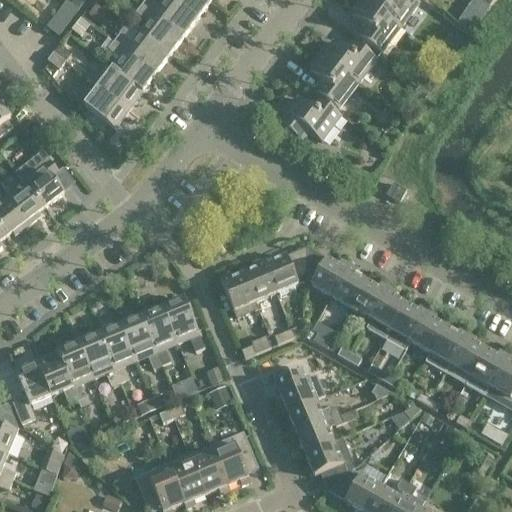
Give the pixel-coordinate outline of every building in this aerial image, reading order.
[(22,0),(18,6),(36,19),(49,0),(22,0)] [(164,0),(159,8),(147,0),(142,7),(184,39),(198,21),(169,0),(164,0)] [(169,0),(198,21),(212,3),(207,0),(169,0)] [(381,55),(400,30),(361,0),(360,0),(353,10),(356,12),(352,18),(366,28),(359,38),(381,55)] [(361,0),(400,30),(419,5),(412,0),(361,0)] [(58,38),(79,11),(67,2),(46,29),(49,31),(58,38)] [(95,7),(88,17),(102,27),(109,18),(95,7)] [(136,15),(147,23),(139,34),(170,58),(184,39),(142,7),(136,15)] [(131,45),(120,36),(114,44),(156,76),(170,58),(139,34),(131,45)] [(326,45),(318,56),(357,86),(376,61),(354,44),(347,54),(333,43),(329,48),(326,45)] [(108,51),(119,60),(112,70),(143,94),(156,76),(114,44),(108,51)] [(53,55),(47,63),(59,72),(65,64),(53,55)] [(338,111),(357,86),(318,56),(310,66),(313,69),(309,74),(323,84),(316,94),(338,111)] [(129,112),(143,94),(112,70),(103,81),(92,72),(86,80),(98,88),(129,112)] [(423,83),(418,89),(427,96),(435,86),(429,82),(423,83)] [(129,112),(98,88),(83,107),(114,131),(129,112)] [(418,91),(408,104),(417,110),(427,97),(418,91)] [(341,117),(318,101),(311,110),(297,100),(293,105),(290,102),(282,112),(285,115),(278,125),(302,143),(309,134),(321,143),(341,117)] [(0,107),(0,140),(13,130),(7,123),(10,121),(0,107)] [(58,174),(45,157),(18,177),(24,184),(45,210),(63,196),(51,179),(58,174)] [(5,199),(28,228),(40,218),(38,216),(45,210),(24,184),(5,199)] [(406,193),(393,185),(386,197),(399,205),(406,193)] [(0,202),(0,232),(6,240),(12,235),(15,238),(28,228),(5,199),(0,202)] [(271,259),(261,263),(275,296),(278,295),(280,298),(295,292),(294,288),(298,287),(295,281),(305,276),(306,249),(286,258),(273,264),(271,259)] [(311,287),(332,299),(349,268),(341,263),(338,267),(306,249),(305,276),(314,282),(311,287)] [(241,277),(253,305),(275,296),(261,263),(253,266),(255,271),(241,277)] [(349,268),(332,299),(351,311),(366,284),(355,277),(357,273),(349,268)] [(219,280),(236,321),(256,313),(253,305),(241,277),(231,281),(229,276),(219,280)] [(351,311),(371,322),(389,291),(380,286),(378,290),(366,284),(351,311)] [(371,322),(366,331),(386,342),(391,333),(406,306),(394,300),(397,295),(389,291),(376,313),(371,322)] [(177,346),(189,341),(195,354),(204,350),(184,301),(162,310),(177,346)] [(391,333),(386,342),(405,353),(410,344),(428,313),(420,308),(417,313),(406,306),(391,333)] [(171,365),(165,351),(177,346),(162,310),(140,319),(161,368),(171,365)] [(434,322),(437,318),(428,313),(410,344),(430,356),(445,329),(434,322)] [(146,359),(152,372),(161,368),(140,319),(119,328),(134,364),(146,359)] [(128,382),(123,369),(134,364),(119,328),(98,337),(119,386),(128,382)] [(295,329),(284,334),(288,343),(298,338),(295,329)] [(445,329),(430,356),(425,365),(445,376),(467,336),(459,331),(457,335),(445,329)] [(277,347),(288,343),(284,334),(273,338),(277,347)] [(323,350),(327,342),(317,336),(313,344),(323,350)] [(474,345),(476,341),(467,336),(445,376),(465,387),(485,352),(474,345)] [(104,377),(110,390),(119,386),(98,337),(77,346),(92,382),(104,377)] [(251,345),(252,348),(241,353),(244,361),(271,350),(266,338),(251,345)] [(77,346),(57,354),(77,404),(78,403),(81,410),(90,407),(87,400),(81,386),(92,382),(77,346)] [(342,349),(337,358),(347,364),(352,355),(342,349)] [(465,387),(485,399),(490,390),(508,359),(499,353),(496,358),(485,352),(465,387)] [(62,394),(68,408),(77,404),(57,354),(36,363),(51,399),(62,394)] [(357,369),(362,361),(352,355),(347,364),(357,369)] [(485,399),(511,414),(511,361),(508,359),(490,390),(485,399)] [(36,363),(14,372),(26,400),(13,405),(22,427),(35,421),(30,408),(51,399),(36,363)] [(220,369),(206,375),(210,386),(224,380),(220,369)] [(287,414),(316,402),(324,399),(315,377),(307,380),(302,370),(274,382),(287,414)] [(381,372),(377,380),(387,386),(391,378),(381,372)] [(397,392),(401,384),(391,378),(387,386),(397,392)] [(391,396),(379,389),(373,397),(375,403),(391,396)] [(420,394),(416,403),(426,409),(430,400),(420,394)] [(436,414),(441,406),(430,400),(426,409),(436,414)] [(296,435),(324,423),(329,421),(340,417),(336,409),(329,412),(328,409),(320,413),(316,402),(287,414),(296,435)] [(0,455),(7,458),(17,436),(16,436),(18,431),(8,407),(0,410),(0,455)] [(185,416),(181,407),(170,412),(174,420),(185,416)] [(415,409),(404,413),(411,421),(420,412),(415,409)] [(159,416),(163,425),(174,420),(170,412),(159,416)] [(424,415),(420,422),(429,427),(433,421),(424,415)] [(334,429),(343,425),(340,417),(329,421),(331,427),(334,429)] [(456,426),(466,432),(471,423),(461,417),(456,426)] [(324,423),(296,435),(305,456),(333,444),(328,432),(331,427),(329,421),(324,423)] [(457,447),(463,436),(449,428),(442,439),(457,447)] [(227,488),(239,483),(241,488),(250,485),(247,476),(258,471),(243,435),(232,440),(210,449),(226,489),(227,488)] [(333,444),(305,456),(314,478),(320,476),(328,494),(352,473),(354,471),(347,453),(342,441),(333,444)] [(205,497),(218,492),(220,497),(229,493),(227,488),(226,489),(210,449),(189,458),(205,497)] [(16,475),(3,469),(7,458),(0,455),(0,479),(13,485),(16,475)] [(68,455),(64,466),(75,466),(77,462),(68,455)] [(493,461),(482,455),(474,469),(484,475),(493,461)] [(184,506),(186,511),(195,508),(193,503),(205,497),(189,458),(168,466),(184,506)] [(52,464),(47,481),(58,484),(63,468),(52,464)] [(168,466),(146,476),(135,481),(147,511),(160,511),(161,511),(171,511),(172,511),(184,506),(168,466)] [(366,511),(380,489),(352,473),(328,494),(358,511),(366,511)] [(0,490),(9,494),(13,485),(0,479),(0,490)] [(396,489),(398,493),(402,496),(408,486),(400,482),(396,489)] [(412,498),(416,491),(408,486),(402,496),(403,496),(407,498),(408,496),(412,498)] [(393,511),(400,500),(380,489),(366,511),(393,511)] [(108,496),(103,507),(116,511),(117,511),(121,502),(108,496)] [(419,511),(424,505),(412,498),(408,496),(407,498),(403,496),(393,511),(419,511)]
